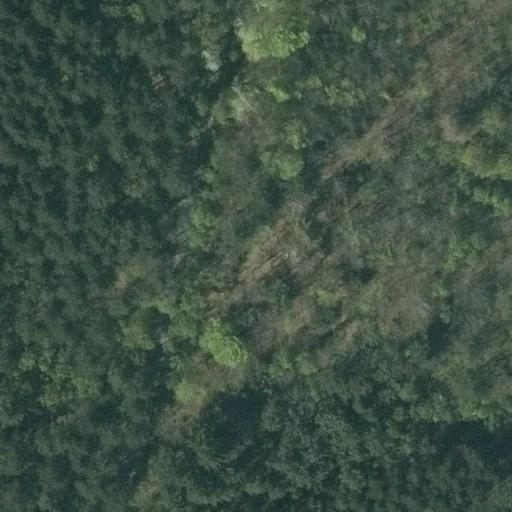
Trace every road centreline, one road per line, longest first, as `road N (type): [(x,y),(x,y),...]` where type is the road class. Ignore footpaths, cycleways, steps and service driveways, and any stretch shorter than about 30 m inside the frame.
road 1 (track): [(135,511),(239,490),(511,361)]
road 2 (track): [(0,136),(195,172)]
road 3 (track): [(0,345),(175,264)]
